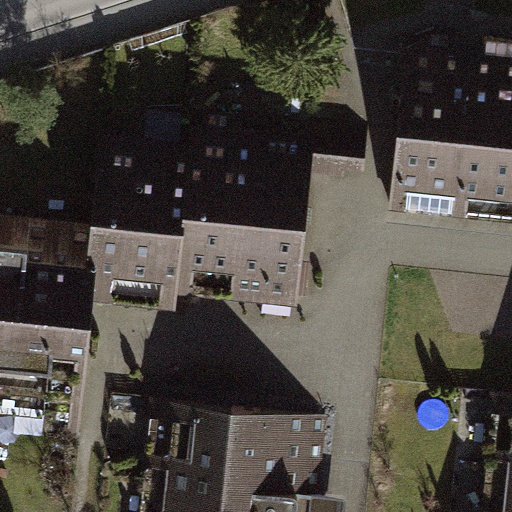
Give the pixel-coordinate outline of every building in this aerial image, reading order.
[(474,51),(413,45),(396,216),(457,222),(474,51)] [(511,54),(474,51),(457,222),(511,227),(511,54)] [(253,309),(267,129),(202,124),(200,151),(189,305),(253,309)] [(267,129),(253,309),(313,314),(326,133),(267,129)] [(189,305),(200,151),(110,144),(103,233),(97,313),(188,320),(189,305)] [(0,441),(87,448),(97,313),(103,233),(0,225),(0,441)] [(511,511),(511,404),(478,401),(466,511),(511,511)] [(330,511),(336,421),(154,411),(148,511),(330,511)]
